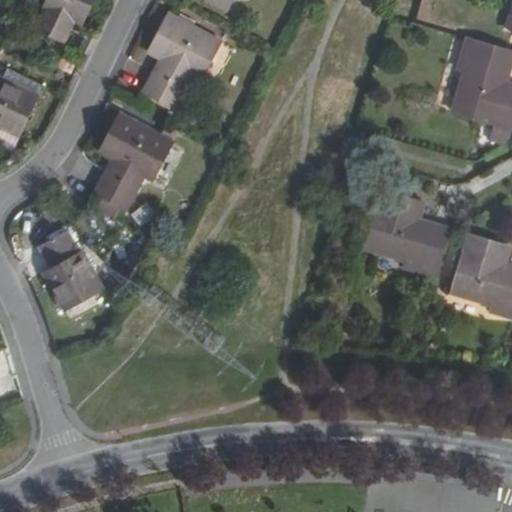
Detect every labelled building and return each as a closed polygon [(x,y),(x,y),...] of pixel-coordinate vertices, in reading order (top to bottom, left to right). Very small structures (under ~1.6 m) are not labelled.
[(38,27),(65,41),(75,19),(83,22),(93,0),(47,0),(45,4),(48,6),(38,27)] [(231,0),(207,0),(226,10),(231,0)] [(511,0),(505,0),(497,29),(511,33),(511,0)] [(147,52),(161,60),(169,63),(165,71),(157,67),(143,92),(173,108),(190,76),(199,80),(218,43),(165,16),(147,52)] [(511,89),(501,86),(510,50),(462,36),(453,67),(459,68),(448,108),(505,126),(511,101),(511,89)] [(169,63),(161,60),(157,67),(165,71),(169,63)] [(0,78),(0,80),(37,99),(43,87),(5,69),(0,78)] [(0,127),(19,137),(37,99),(0,80),(0,127)] [(99,154),(112,160),(120,165),(117,172),(108,167),(94,193),(124,208),(141,175),(151,180),(171,142),(120,116),(99,154)] [(120,165),(112,160),(108,167),(117,172),(120,165)] [(403,268),(435,277),(448,228),(414,218),(406,216),(410,200),(383,192),(365,249),(405,261),(403,268)] [(418,201),(410,200),(406,216),(414,218),(418,201)] [(492,307),(511,313),(511,259),(501,256),(494,254),(499,240),(470,231),(454,291),(493,302),(492,307)] [(44,275),(66,312),(103,291),(81,254),(78,255),(66,234),(39,250),(51,271),(44,275)] [(505,242),(499,240),(494,254),(501,256),(505,242)]
